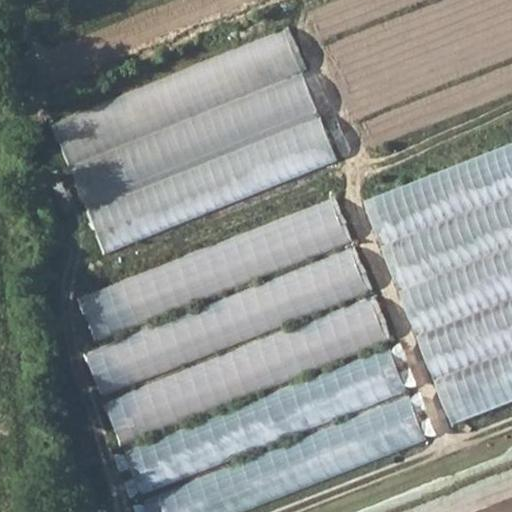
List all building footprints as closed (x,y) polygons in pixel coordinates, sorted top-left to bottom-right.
[(299,33),(59,113),(104,246),(344,165),(299,33)] [(511,143),(373,189),(449,417),(511,396),(511,143)] [(340,205),(85,289),(99,331),(354,247),(340,205)] [(105,386),(374,294),(360,254),(91,346),(105,386)] [(123,433),(393,348),(380,306),(110,391),(123,433)] [(129,441),(144,485),(413,397),(398,353),(129,441)] [(419,405),(148,487),(155,511),(226,511),(432,450),(419,405)]
